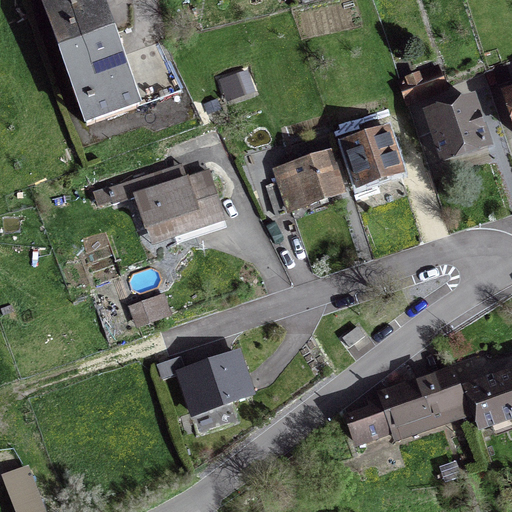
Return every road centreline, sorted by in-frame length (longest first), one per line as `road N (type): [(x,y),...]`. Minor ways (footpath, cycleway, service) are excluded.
road 1 (residential): [(511,269),(179,511)]
road 2 (residential): [(163,346),(443,259),(511,253)]
road 3 (track): [(24,393),(163,346)]
